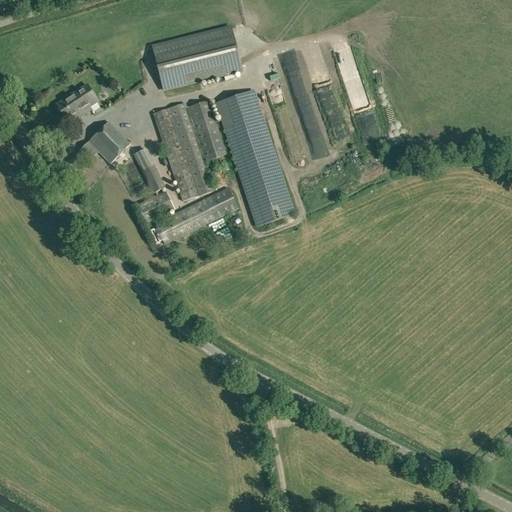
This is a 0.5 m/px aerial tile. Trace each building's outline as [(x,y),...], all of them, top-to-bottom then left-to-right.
[(163,90),(242,71),(232,30),(153,50),(163,90)] [(81,107),(85,114),(91,110),(88,105),(97,100),(87,85),(71,96),(79,108),(81,107)] [(295,215),(255,92),(215,105),(256,229),(295,215)] [(79,108),(71,96),(56,106),(66,120),(76,113),(79,118),(85,114),(81,107),(79,108)] [(189,108),(207,161),(228,154),(210,101),(189,108)] [(185,104),(153,115),(183,202),(215,191),(185,104)] [(110,165),(131,144),(109,122),(79,151),(89,163),(99,153),(110,165)] [(152,169),(158,165),(149,148),(136,155),(153,186),(159,182),(152,169)] [(228,189),(206,199),(155,224),(165,245),(216,220),(238,209),(228,189)] [(166,192),(136,206),(145,224),(175,210),(166,192)]
